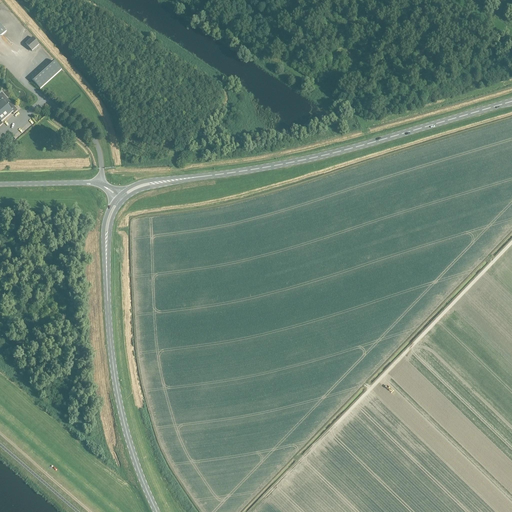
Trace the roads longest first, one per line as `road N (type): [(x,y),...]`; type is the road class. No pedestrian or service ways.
road 1 (secondary): [(119,198),(154,182),(332,153),(511,101)]
road 2 (secondary): [(155,511),(124,424),(111,348),(105,240),(119,198)]
road 3 (tertiary): [(119,198),(98,183),(0,184)]
